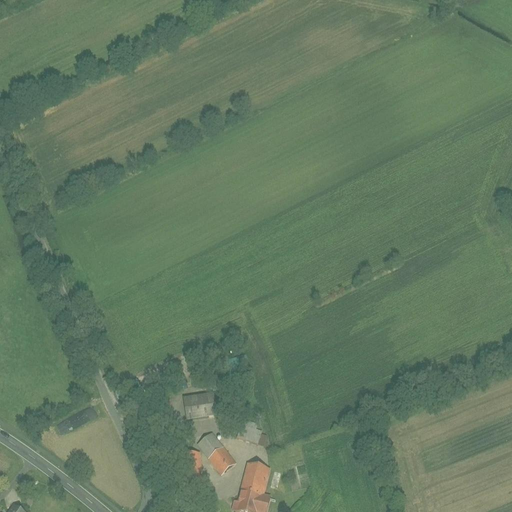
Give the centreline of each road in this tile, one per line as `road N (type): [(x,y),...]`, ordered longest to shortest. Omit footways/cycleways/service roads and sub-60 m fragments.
road 1 (unclassified): [(0,152),(143,478),(148,511)]
road 2 (tertiary): [(0,436),(102,511)]
